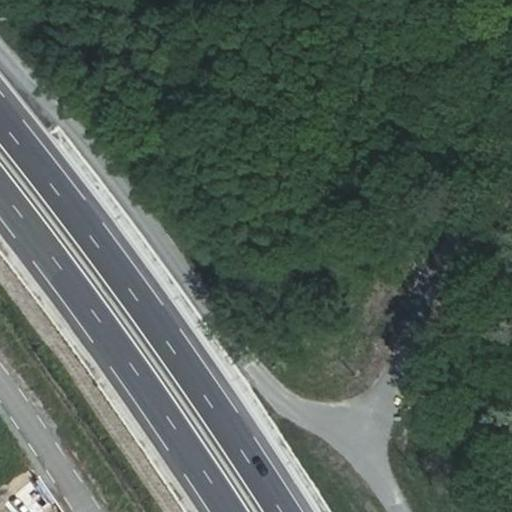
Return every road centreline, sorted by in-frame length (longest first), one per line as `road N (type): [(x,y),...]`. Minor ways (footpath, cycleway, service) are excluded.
road 1 (primary): [(286,511),(137,293),(0,113)]
road 2 (primary): [(0,181),(235,511)]
road 3 (track): [(511,244),(453,274),(401,377),(363,424)]
